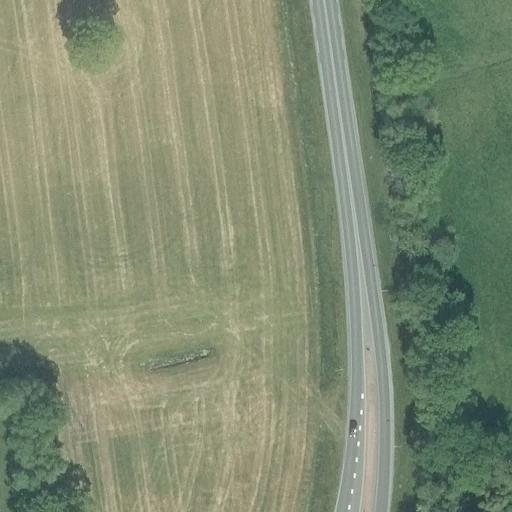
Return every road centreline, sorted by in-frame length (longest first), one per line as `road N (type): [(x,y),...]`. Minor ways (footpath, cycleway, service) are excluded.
road 1 (primary): [(379,511),(383,372),(354,230)]
road 2 (primary): [(354,230),(359,349),(340,511)]
road 3 (primary): [(354,230),(321,0)]
